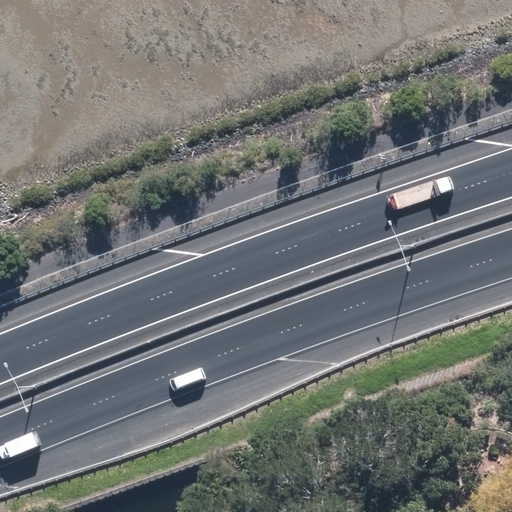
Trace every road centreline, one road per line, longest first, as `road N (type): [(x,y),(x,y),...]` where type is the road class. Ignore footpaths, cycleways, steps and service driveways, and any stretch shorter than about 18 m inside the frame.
road 1 (motorway): [(0,359),(265,256),(511,173)]
road 2 (motorway): [(511,257),(282,330),(0,440)]
